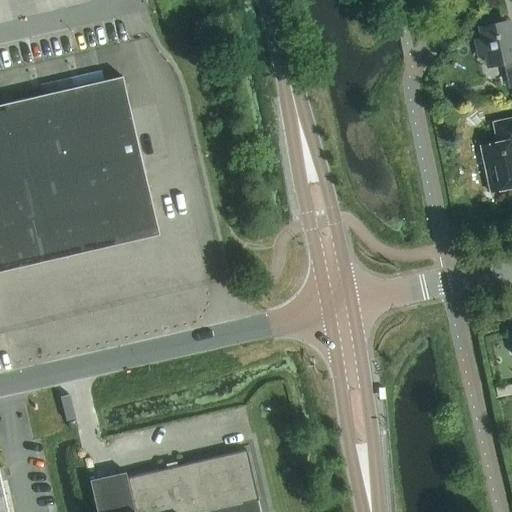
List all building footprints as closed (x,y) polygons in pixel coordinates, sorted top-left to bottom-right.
[(511,50),(506,22),(481,27),(483,39),(475,40),(479,57),(487,55),(489,67),(503,64),(508,89),(511,88),(511,50)] [(0,271),(158,234),(121,77),(0,105),(0,271)] [(511,118),(492,123),(497,143),(480,146),(490,193),(511,187),(511,118)] [(90,480),(97,511),(260,511),(246,449),(127,477),(126,472),(90,480)] [(0,511),(8,511),(0,474),(0,511)]
